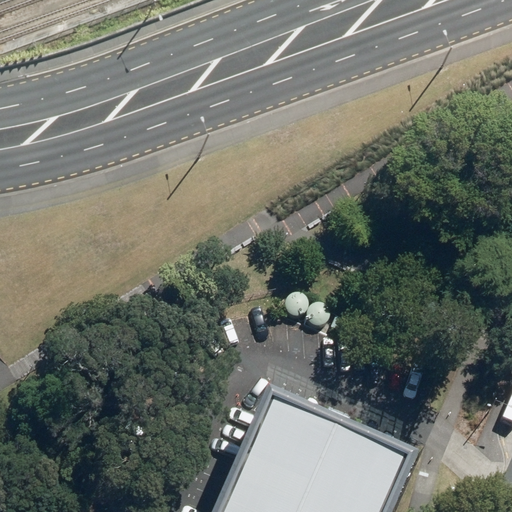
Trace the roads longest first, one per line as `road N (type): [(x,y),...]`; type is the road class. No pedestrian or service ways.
road 1 (primary): [(504,0),(87,155),(0,178)]
road 2 (primary): [(0,116),(66,99),(315,0)]
